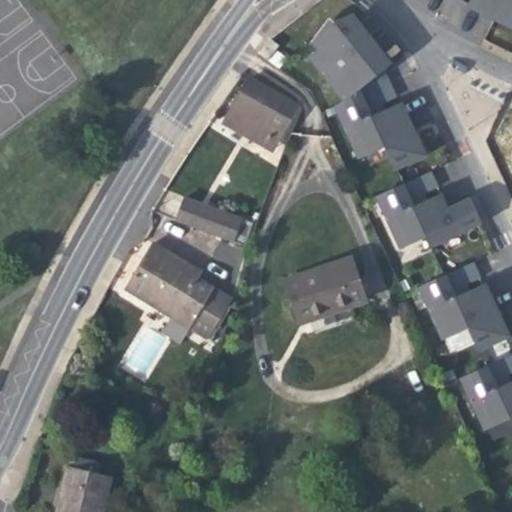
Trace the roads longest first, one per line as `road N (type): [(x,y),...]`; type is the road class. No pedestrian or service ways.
road 1 (unclassified): [(235,28),(108,221),(0,450)]
road 2 (residential): [(511,249),(409,20)]
